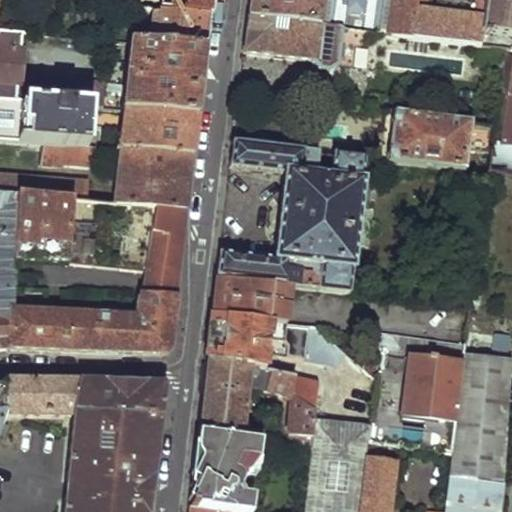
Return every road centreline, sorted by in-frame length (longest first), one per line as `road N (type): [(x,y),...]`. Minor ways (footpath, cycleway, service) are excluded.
road 1 (residential): [(187,376),(226,0)]
road 2 (residential): [(0,370),(187,376)]
road 3 (residential): [(170,511),(187,376)]
